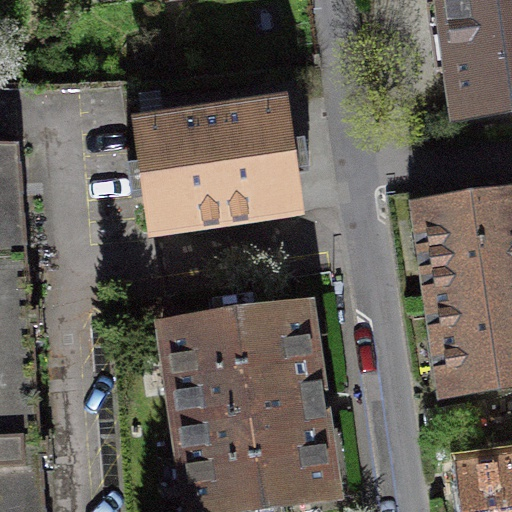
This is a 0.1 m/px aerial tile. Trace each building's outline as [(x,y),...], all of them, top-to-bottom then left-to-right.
[(511,0),(446,0),(463,112),(511,105),(511,0)] [(0,511),(45,511),(44,500),(36,387),(29,283),(14,86),(0,85),(0,511)] [(285,89),(126,112),(144,233),(303,210),(294,149),(285,89)] [(511,204),(461,211),(400,219),(427,418),(511,406),(511,204)] [(305,310),(142,334),(168,511),(335,511),(320,412),(305,310)] [(511,511),(511,461),(442,471),(447,511),(511,511)]
